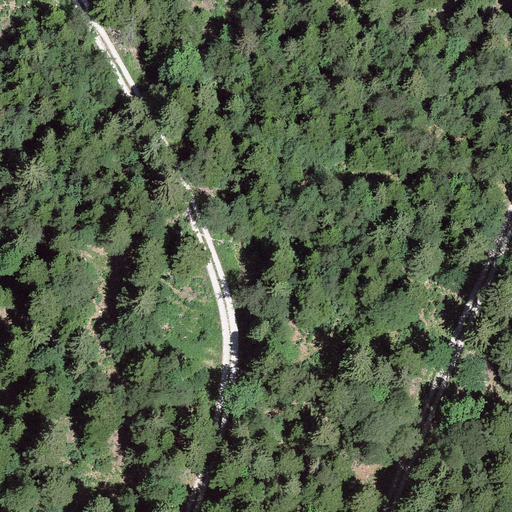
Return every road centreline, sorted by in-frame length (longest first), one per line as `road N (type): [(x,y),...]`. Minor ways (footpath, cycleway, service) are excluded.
road 1 (track): [(189,511),(230,371),(226,303),(156,131),(80,0)]
road 2 (track): [(511,226),(390,511)]
